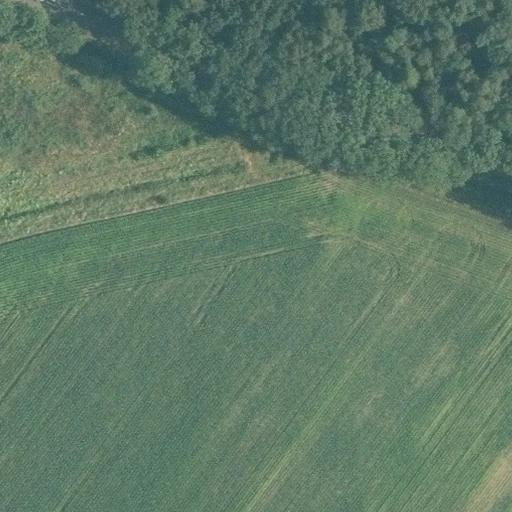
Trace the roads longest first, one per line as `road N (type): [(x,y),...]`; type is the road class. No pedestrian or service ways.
road 1 (tertiary): [(511,168),(43,0)]
road 2 (track): [(0,231),(317,159),(330,145),(419,136)]
